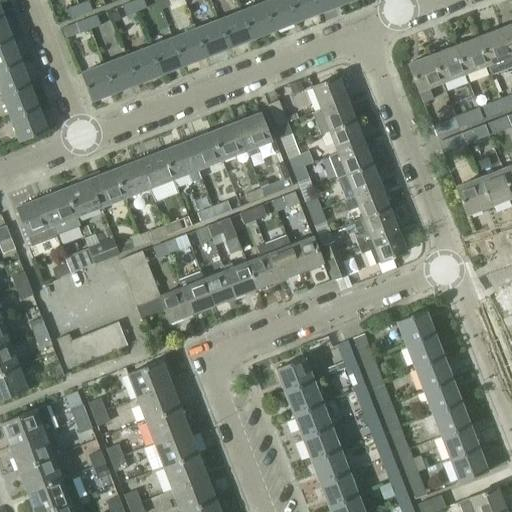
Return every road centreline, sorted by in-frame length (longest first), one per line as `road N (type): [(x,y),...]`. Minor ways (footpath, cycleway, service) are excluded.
road 1 (residential): [(265,511),(212,364),(452,267)]
road 2 (residential): [(85,143),(362,36)]
road 3 (residential): [(447,254),(362,36)]
road 4 (residential): [(511,421),(452,267)]
road 5 (residential): [(85,143),(30,0)]
